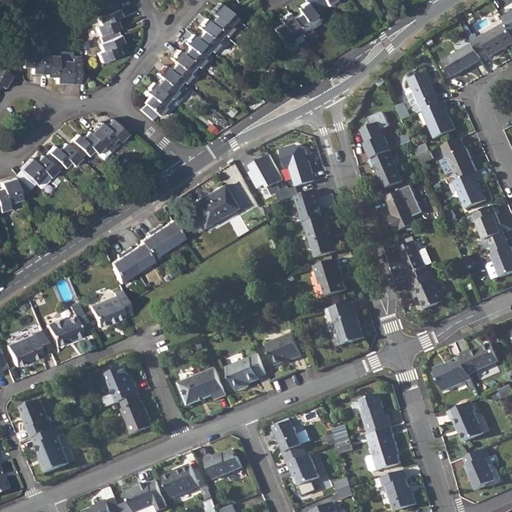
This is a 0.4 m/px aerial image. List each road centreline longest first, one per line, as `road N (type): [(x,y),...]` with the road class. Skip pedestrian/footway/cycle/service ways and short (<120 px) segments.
road 1 (residential): [(184,443),(144,348),(127,343),(2,397),(0,409)]
road 2 (residential): [(190,167),(0,293)]
road 3 (residential): [(401,349),(243,418)]
road 4 (residential): [(447,511),(401,349)]
road 5 (residential): [(184,443),(51,497)]
road 6 (residential): [(330,93),(428,11)]
road 7 (residential): [(308,85),(204,156)]
road 8 (residential): [(428,11),(324,75)]
road 9 (residential): [(204,156),(314,104)]
road 10 (residential): [(511,301),(401,349)]
